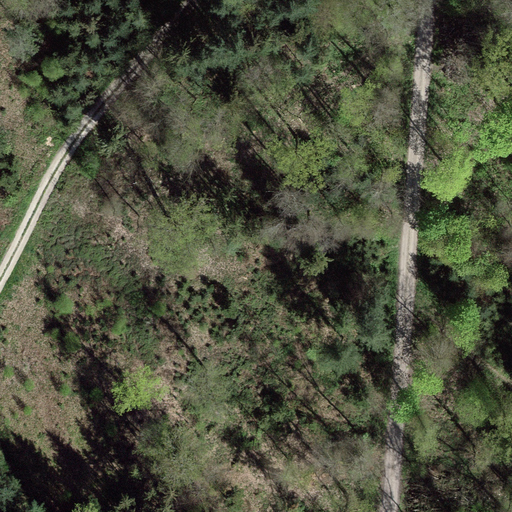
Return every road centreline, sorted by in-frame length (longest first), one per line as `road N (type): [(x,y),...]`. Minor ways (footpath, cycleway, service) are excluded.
road 1 (track): [(390,511),(429,0)]
road 2 (track): [(0,269),(109,88),(189,0)]
